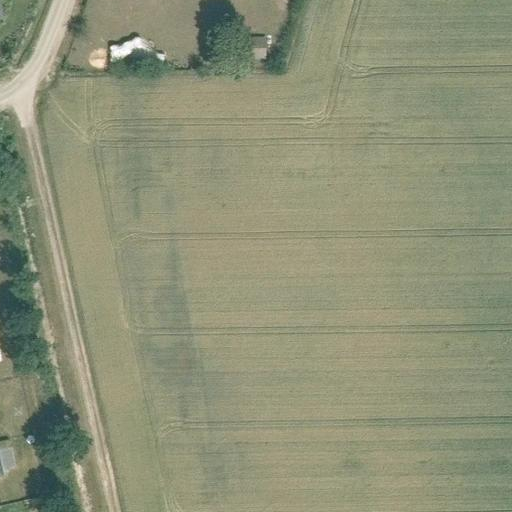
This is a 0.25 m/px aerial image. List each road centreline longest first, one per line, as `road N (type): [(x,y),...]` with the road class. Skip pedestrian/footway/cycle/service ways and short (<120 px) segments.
road 1 (track): [(30,90),(115,511)]
road 2 (residential): [(0,100),(30,90),(63,0)]
